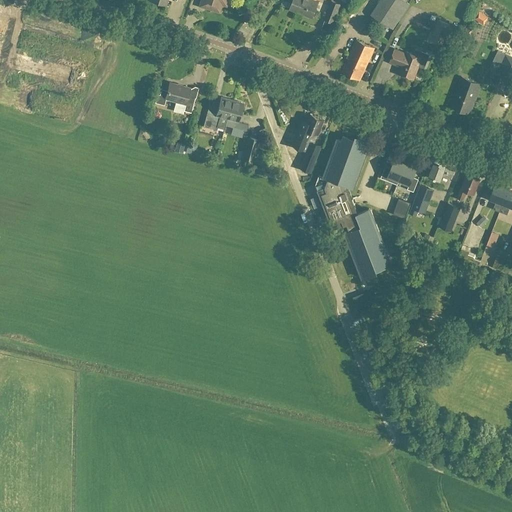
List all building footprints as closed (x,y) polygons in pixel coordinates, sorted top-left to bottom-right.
[(204,0),(202,8),(219,13),(221,5),(226,6),(227,0),(204,0)] [(312,18),(318,3),(310,0),(293,0),(289,9),(312,18)] [(395,30),(410,3),(404,0),(382,0),(373,17),(395,30)] [(333,24),(341,5),(331,1),(323,20),(333,24)] [(488,18),(478,12),(473,20),(483,26),(488,18)] [(449,25),(438,21),(431,39),(442,44),(449,25)] [(359,81),(374,49),(355,40),(341,72),(359,81)] [(415,51),(413,55),(406,52),(405,54),(394,50),(389,63),(396,66),(397,65),(401,66),(398,74),(413,80),(418,66),(424,68),(428,56),(415,51)] [(511,58),(505,55),(496,73),(511,80),(511,58)] [(440,69),(445,75),(450,71),(445,65),(440,69)] [(481,85),(461,77),(449,107),(470,115),(481,85)] [(191,113),(195,99),(188,97),(190,89),(169,83),(167,92),(163,91),(161,92),(160,96),(158,95),(156,101),(157,103),(162,105),(164,103),(165,99),(185,105),(184,111),(191,113)] [(225,126),(232,101),(221,97),(216,116),(207,114),(203,127),(216,131),(217,127),(224,129),(225,126)] [(248,125),(238,123),(243,104),(232,101),(225,126),(246,131),(248,125)] [(301,129),(294,147),(305,151),(308,152),(302,170),(310,173),(321,145),(315,143),(324,120),(311,115),(308,123),(304,122),(301,129)] [(343,136),(341,140),(338,139),(324,178),(327,179),(324,188),(326,192),(321,194),(333,225),(341,221),(363,279),(375,274),(374,272),(386,267),(385,262),(388,261),(368,210),(358,214),(347,186),(352,188),(369,142),(357,137),(356,140),(343,136)] [(255,156),(254,155),(258,140),(249,138),(245,153),(243,152),(241,161),(252,164),(255,156)] [(385,167),(380,179),(397,185),(405,163),(394,159),(390,169),(385,167)] [(451,178),(454,171),(445,168),(446,166),(434,162),(428,178),(440,182),(442,175),(451,178)] [(405,163),(397,185),(398,183),(408,187),(407,190),(413,192),(418,180),(412,178),(416,168),(415,167),(416,165),(410,163),(409,165),(405,163)] [(473,195),(479,179),(467,174),(461,190),(460,189),(457,199),(462,201),(466,192),(473,195)] [(493,210),(500,212),(508,190),(494,185),(489,199),(496,202),(493,210)] [(417,196),(409,214),(415,217),(418,211),(420,212),(423,213),(428,200),(432,190),(429,189),(420,186),(417,196)] [(509,207),(511,207),(511,191),(508,190),(500,212),(506,214),(509,207)] [(405,219),(410,204),(398,199),(393,215),(405,219)] [(460,209),(448,205),(438,229),(450,233),(460,209)] [(480,220),(476,224),(481,229),(485,225),(480,220)] [(497,249),(501,235),(494,232),(489,246),(497,249)] [(473,260),(475,255),(469,252),(470,248),(462,245),(459,255),(473,260)] [(495,258),(492,268),(500,271),(504,262),(495,258)] [(364,293),(352,298),(358,313),(370,309),(375,297),(372,290),(364,293)] [(418,340),(421,349),(430,346),(427,337),(418,340)]
